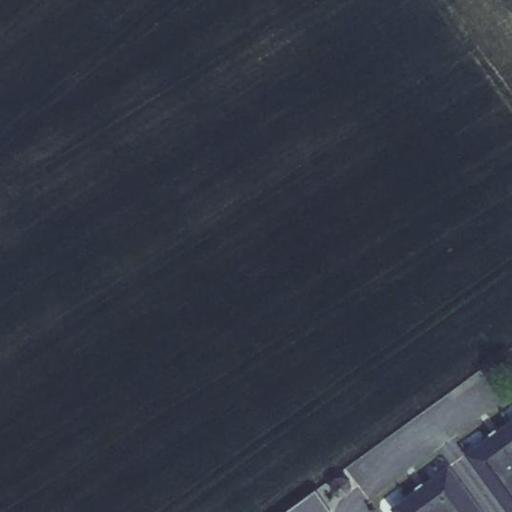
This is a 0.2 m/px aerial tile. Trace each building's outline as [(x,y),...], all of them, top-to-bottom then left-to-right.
[(511,452),(511,414),(496,427),(502,435),(511,452)] [(511,452),(502,435),(496,427),(464,450),(490,484),(511,469),(511,452)] [(427,488),(441,511),(451,511),(474,496),(449,462),(422,481),(427,488)] [(511,511),(511,469),(490,484),(509,511),(511,511)] [(397,511),(441,511),(427,488),(422,481),(391,503),(397,511)] [(281,511),(325,511),(330,508),(315,487),(281,511)] [(485,511),(474,496),(451,511),(485,511)]
